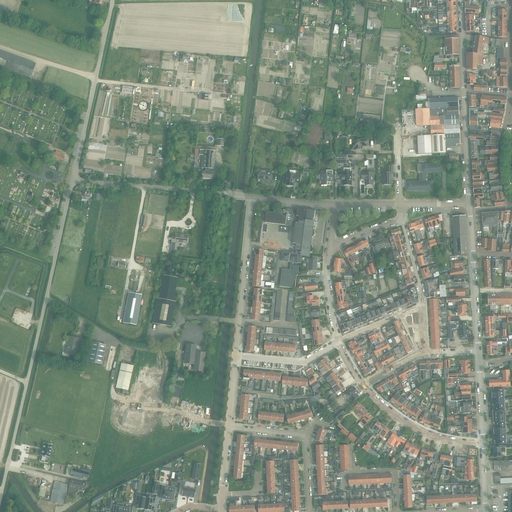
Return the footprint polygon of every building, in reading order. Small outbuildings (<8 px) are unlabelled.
[(469,2),(465,2),(465,13),(479,14),(479,7),(478,7),(478,6),(470,5),(469,2)] [(458,35),(444,35),(445,55),(459,55),(458,35)] [(475,35),(473,53),(483,54),(484,46),(484,43),(489,43),(490,41),(490,38),(475,35)] [(490,41),(492,42),(491,47),(496,48),(498,48),(504,49),(504,48),(503,48),(504,40),(493,38),(493,39),(490,38),(490,41)] [(0,66),(31,78),(35,64),(0,50),(0,66)] [(483,54),(473,53),(466,53),(467,70),(477,70),(477,65),(482,65),(483,54)] [(450,77),(460,78),(459,67),(450,67),(450,77)] [(460,78),(450,77),(450,88),(460,88),(460,78)] [(491,103),(491,96),(481,96),(481,101),(480,101),(480,102),(476,102),(476,105),(480,105),(488,106),(489,102),(491,103)] [(489,102),(488,106),(491,106),(491,103),(492,103),(496,104),(499,104),(506,104),(507,98),(491,96),(491,103),(489,102)] [(458,97),(429,99),(430,108),(459,107),(458,97)] [(459,115),(459,107),(430,108),(430,116),(459,115)] [(431,125),(430,116),(430,108),(416,109),(416,126),(431,125)] [(478,108),(469,108),(469,113),(469,116),(478,117),(478,114),(479,114),(479,113),(478,112),(478,108)] [(431,125),(431,135),(460,134),(459,115),(430,116),(431,125)] [(470,130),(478,131),(478,118),(470,117),(470,130)] [(460,144),(460,134),(431,135),(418,136),(419,154),(443,153),(446,153),(446,147),(456,146),(460,145),(460,144)] [(362,145),(368,145),(368,139),(353,139),(353,145),(352,145),(352,149),(356,149),(356,148),(362,148),(362,145)] [(477,145),(478,154),(486,154),(486,147),(480,147),(480,145),(479,145),(477,145)] [(215,151),(203,150),(202,168),(206,168),(205,172),(203,171),(202,178),(211,179),(212,172),(209,172),(209,169),(214,169),(215,151)] [(62,162),(64,157),(62,156),(63,154),(56,151),(55,153),(53,152),(51,157),(62,162)] [(383,185),(392,185),(392,172),(393,172),(393,166),(386,166),(386,172),(383,172),(383,176),(382,176),(382,180),(383,180),(383,185)] [(351,176),(352,176),(352,172),(351,171),(351,168),(344,168),(344,171),(343,171),(343,175),(342,175),(342,180),(343,180),(343,185),(352,185),(352,179),(351,179),(351,176)] [(270,182),(272,170),(261,169),(260,177),(258,177),(258,181),(263,182),(263,181),(265,181),(265,182),(270,182)] [(375,169),(367,169),(367,172),(365,172),(365,173),(362,173),(362,179),(365,179),(365,185),(373,185),(374,185),(374,181),(373,181),(373,174),(375,174),(375,169)] [(327,182),(334,182),(334,175),(333,175),(333,170),(326,170),(326,173),(320,173),(320,174),(319,174),(319,179),(321,179),(321,185),(327,185),(327,182)] [(477,173),(472,173),(473,181),(482,180),(485,180),(484,173),(481,173),(481,172),(477,173)] [(295,174),(287,173),(286,184),(288,185),(289,186),(290,186),(291,186),(292,185),(294,185),(294,181),(300,182),(301,175),(295,175),(295,174)] [(493,191),(503,189),(502,189),(501,182),(490,184),(491,189),(487,190),(487,191),(487,192),(487,193),(492,192),(492,191),(493,191)] [(494,201),(505,200),(503,193),(503,189),(493,191),(494,195),(491,195),(492,201),(494,201)] [(281,261),(290,262),(289,270),(282,269),(280,287),(295,288),(297,276),(298,276),(299,265),(293,265),(293,263),(297,263),(301,263),(302,256),(309,257),(314,221),(313,221),(313,218),(314,218),(315,211),(307,210),(307,211),(305,211),(305,209),(297,208),(296,216),(299,216),(299,224),(295,223),(293,243),(296,244),(295,252),(283,251),(282,253),(281,261)] [(286,210),(281,210),(274,209),(273,212),(266,211),(265,223),(286,225),(293,226),(294,219),(294,216),(295,210),(286,209),(286,210)] [(498,232),(497,232),(498,226),(498,223),(499,212),(482,214),(483,228),(494,227),(493,239),(497,240),(498,237),(498,232)] [(436,216),(429,218),(433,227),(433,228),(434,228),(434,227),(439,225),(436,216)] [(465,216),(452,216),(453,231),(453,238),(467,237),(466,216),(465,216)] [(430,228),(433,227),(429,218),(424,220),(429,232),(431,232),(430,228)] [(422,221),(415,223),(420,239),(423,238),(423,237),(421,232),(419,229),(424,227),(422,221)] [(418,239),(420,239),(415,223),(408,225),(411,232),(415,230),(417,236),(418,239)] [(392,236),(392,237),(401,234),(399,228),(391,231),(393,236),(392,236)] [(188,244),(188,235),(175,234),(175,237),(171,237),(170,251),(175,252),(175,244),(178,244),(178,243),(188,244)] [(390,242),(391,243),(402,240),(401,234),(392,237),(393,238),(394,238),(394,240),(390,242)] [(384,236),(378,237),(381,248),(387,246),(387,247),(390,246),(388,239),(385,239),(384,236)] [(376,250),(381,248),(378,237),(372,239),(373,243),(371,244),(373,252),(376,251),(376,250)] [(468,255),(467,237),(453,238),(454,256),(468,255)] [(502,238),(498,237),(497,240),(493,239),(488,239),(488,248),(487,251),(497,252),(497,248),(501,248),(502,238)] [(366,239),(361,242),(366,252),(368,251),(366,247),(369,246),(366,239)] [(414,245),(415,250),(430,246),(429,243),(429,241),(426,242),(425,243),(426,245),(422,246),(421,243),(414,245)] [(361,242),(355,245),(358,251),(359,253),(362,251),(364,255),(363,255),(364,257),(367,256),(366,252),(361,242)] [(355,253),(358,251),(355,245),(349,248),(354,259),(357,264),(359,263),(358,260),(356,255),(355,253)] [(405,251),(404,246),(396,248),(397,251),(396,251),(392,252),(393,255),(405,251)] [(430,246),(415,250),(417,254),(424,252),(423,249),(426,248),(427,250),(432,248),(431,247),(430,247),(430,246)] [(353,263),(355,262),(356,264),(357,264),(354,259),(349,248),(343,251),(347,259),(350,257),(353,263)] [(306,260),(306,262),(307,263),(307,270),(309,270),(316,271),(317,258),(313,258),(313,260),(312,260),(310,259),(309,260),(306,260)] [(435,262),(434,258),(419,262),(420,267),(427,265),(426,262),(431,261),(431,263),(435,262)] [(349,259),(346,261),(351,270),(354,268),(349,259)] [(493,273),(494,273),(495,273),(496,269),(498,269),(498,267),(502,267),(503,262),(499,262),(499,260),(493,260),(492,273),(493,273)] [(428,268),(421,270),(422,275),(438,270),(437,266),(432,268),(432,270),(429,271),(428,268)] [(411,273),(410,267),(402,269),(397,271),(398,273),(401,272),(402,275),(403,275),(411,273)] [(450,272),(450,276),(463,275),(463,267),(450,272)] [(142,268),(139,286),(148,288),(146,301),(151,302),(155,276),(150,275),(151,270),(142,268)] [(431,277),(430,274),(433,274),(434,277),(439,276),(440,275),(438,270),(422,275),(424,279),(431,277)] [(450,276),(450,272),(449,272),(449,275),(447,275),(447,273),(445,274),(445,275),(446,275),(446,277),(448,277),(448,280),(454,280),(454,284),(464,283),(464,276),(450,276)] [(157,299),(152,323),(171,326),(175,302),(173,302),(177,278),(163,276),(159,299),(157,299)] [(414,283),(413,278),(405,280),(406,282),(404,283),(405,286),(409,285),(414,283)] [(432,280),(424,282),(426,288),(426,292),(434,292),(434,287),(434,285),(432,280)] [(342,282),(335,283),(336,290),(345,289),(347,288),(346,281),(342,281),(342,282)] [(412,304),(415,303),(419,302),(418,296),(415,286),(410,288),(411,293),(412,293),(413,294),(411,295),(410,292),(408,293),(412,304)] [(128,292),(123,322),(136,325),(142,295),(128,292)] [(408,307),(412,304),(408,293),(407,293),(409,297),(407,297),(407,296),(404,297),(404,299),(408,307)] [(511,304),(511,294),(488,294),(488,305),(495,305),(495,309),(501,309),(501,305),(511,304)] [(400,298),(399,299),(403,309),(408,307),(404,299),(401,300),(400,298)] [(460,298),(455,298),(456,301),(457,301),(458,304),(458,310),(467,309),(466,302),(460,303),(460,298)] [(398,311),(403,309),(399,299),(398,299),(399,301),(395,303),(398,311)] [(348,308),(348,305),(351,304),(352,303),(352,300),(347,301),(338,302),(339,309),(348,308)] [(393,313),(398,311),(395,303),(391,305),(390,304),(389,304),(393,313)] [(388,315),(393,313),(389,304),(388,305),(389,305),(385,307),(388,315)] [(511,304),(501,305),(501,309),(501,314),(511,313),(511,304)] [(383,317),(388,315),(385,307),(381,309),(381,308),(380,308),(383,317)] [(375,310),(378,319),(383,317),(380,308),(379,309),(379,310),(375,311),(375,310)] [(372,309),(369,310),(373,321),(378,319),(375,310),(373,311),(372,309)] [(368,323),(373,321),(369,310),(367,311),(368,313),(365,314),(366,315),(365,315),(368,323)] [(342,313),(341,313),(349,331),(354,329),(351,321),(349,322),(348,319),(345,320),(343,315),(347,313),(346,311),(342,313)] [(344,333),(349,331),(341,313),(337,315),(338,317),(341,316),(343,322),(342,323),(343,325),(341,325),(344,333)] [(364,313),(360,315),(363,325),(368,323),(365,315),(365,314),(364,313)] [(357,316),(354,317),(355,318),(358,327),(363,325),(360,315),(357,316)] [(351,321),(354,329),(358,327),(355,318),(354,318),(352,319),(351,318),(350,318),(351,321)] [(394,326),(392,327),(391,325),(389,327),(387,328),(388,332),(389,331),(401,326),(399,320),(393,323),(394,326)] [(451,322),(448,322),(448,329),(449,338),(454,338),(453,329),(459,328),(460,338),(461,338),(461,341),(467,340),(467,337),(468,337),(468,333),(469,332),(469,327),(467,327),(467,323),(460,323),(459,321),(451,322)] [(396,331),(398,333),(403,330),(401,326),(389,331),(389,332),(386,333),(384,334),(387,339),(389,338),(386,334),(389,332),(390,334),(396,331)] [(379,330),(373,333),(378,343),(380,342),(379,339),(382,338),(379,330)] [(392,342),(406,335),(403,330),(398,333),(399,336),(394,338),(394,337),(390,339),(391,339),(388,340),(390,343),(392,342)] [(372,344),(374,343),(376,346),(374,347),(376,350),(380,348),(379,345),(378,343),(373,333),(368,335),(372,344)] [(367,340),(365,335),(361,337),(362,339),(359,341),(357,342),(356,340),(347,343),(351,349),(367,340)] [(408,340),(406,335),(392,342),(394,346),(398,344),(397,343),(401,341),(402,343),(408,340)] [(79,346),(80,339),(74,338),(73,339),(72,338),(72,337),(68,336),(67,343),(68,343),(67,347),(66,347),(65,352),(70,353),(70,354),(75,355),(78,346),(79,346)] [(360,348),(360,347),(358,345),(367,340),(351,349),(354,354),(367,347),(366,344),(360,348)] [(411,345),(408,340),(402,343),(404,346),(400,348),(399,347),(394,349),(396,352),(411,345)] [(102,365),(106,345),(92,342),(87,361),(102,365)] [(113,343),(108,366),(113,367),(118,344),(113,343)] [(194,365),(194,370),(199,371),(198,377),(202,377),(203,371),(205,353),(195,351),(196,345),(186,344),(184,364),(194,365)] [(413,350),(411,345),(396,352),(397,355),(406,351),(407,353),(413,350)] [(362,350),(368,347),(367,347),(354,354),(357,360),(364,356),(364,355),(365,355),(362,350)] [(382,350),(381,348),(373,352),(376,356),(379,355),(377,353),(382,350)] [(385,355),(389,362),(395,359),(392,354),(390,352),(385,355)] [(364,356),(357,360),(360,365),(365,362),(364,360),(369,357),(367,354),(364,356)] [(389,362),(385,355),(380,358),(381,359),(380,359),(383,366),(389,362)] [(317,363),(314,365),(318,371),(321,369),(328,364),(324,359),(317,364),(317,363)] [(365,362),(360,365),(363,370),(371,366),(368,361),(365,362)] [(121,363),(116,388),(128,391),(133,366),(121,363)] [(328,364),(321,369),(320,370),(321,372),(318,374),(320,377),(331,369),(328,364)] [(416,370),(418,369),(415,364),(409,367),(412,373),(411,373),(412,372),(414,375),(416,373),(415,370),(416,370)] [(371,366),(363,370),(366,376),(373,372),(372,369),(374,368),(372,365),(371,366)] [(409,367),(403,370),(406,376),(407,378),(408,380),(412,377),(412,376),(411,373),(412,373),(409,367)] [(406,376),(403,370),(398,374),(403,383),(408,380),(407,378),(406,376)] [(503,380),(489,380),(489,387),(511,386),(510,379),(510,370),(503,371),(503,380)] [(326,378),(329,382),(330,381),(331,382),(338,377),(334,372),(326,378)] [(312,375),(308,378),(309,381),(311,385),(313,391),(313,392),(314,393),(317,391),(316,390),(321,386),(317,381),(314,377),(312,375)] [(395,375),(390,378),(393,383),(392,383),(394,386),(399,383),(395,375)] [(329,382),(333,388),(341,383),(338,377),(331,382),(330,381),(329,382)] [(394,387),(394,386),(392,383),(393,383),(390,378),(385,381),(390,389),(394,387)] [(389,389),(390,389),(385,381),(380,384),(384,391),(388,388),(389,389)] [(333,388),(331,390),(335,395),(337,394),(345,388),(341,383),(333,388)] [(387,395),(384,391),(380,384),(376,386),(375,387),(381,393),(385,397),(387,396),(387,395)] [(356,394),(358,392),(354,387),(346,393),(353,401),(357,397),(356,394)] [(504,389),(493,390),(493,393),(492,393),(493,394),(491,394),(491,399),(504,398),(504,389)] [(395,404),(401,396),(397,393),(397,392),(390,401),(395,404)] [(401,396),(395,404),(399,407),(405,398),(406,397),(405,397),(404,398),(401,396)] [(403,410),(409,402),(410,401),(405,398),(399,407),(403,410)] [(505,407),(504,398),(491,399),(491,403),(493,403),(493,405),(494,405),(494,408),(505,407)] [(471,406),(472,406),(471,400),(470,400),(462,400),(458,400),(458,401),(448,401),(446,401),(446,407),(448,407),(448,408),(450,408),(450,407),(460,407),(461,413),(471,412),(471,406)] [(407,413),(413,405),(414,404),(413,404),(412,405),(409,402),(403,410),(407,413)] [(359,413),(363,408),(358,403),(351,410),(353,412),(355,409),(359,413)] [(412,416),(419,407),(416,405),(415,406),(413,405),(407,413),(412,416)] [(419,407),(412,416),(416,419),(423,410),(419,407)] [(505,416),(505,407),(494,408),(494,411),(493,411),(493,412),(492,412),(492,417),(505,416)] [(363,408),(359,413),(357,414),(361,418),(363,416),(364,417),(368,413),(363,408)] [(345,413),(341,409),(333,416),(337,420),(345,413)] [(305,412),(307,419),(313,417),(311,410),(305,412)] [(424,423),(429,412),(424,410),(423,410),(419,421),(424,423)] [(429,425),(434,414),(429,412),(424,423),(429,425)] [(362,419),(363,419),(360,422),(364,426),(373,418),(368,413),(364,417),(362,419)] [(434,427),(438,416),(436,415),(434,414),(429,425),(434,427)] [(289,424),(295,422),(293,415),(287,417),(289,424)] [(438,416),(434,427),(439,429),(443,419),(438,416)] [(495,423),(495,426),(505,425),(505,416),(492,417),(492,421),(494,421),(494,423),(495,423)] [(464,426),(472,426),(472,419),(468,419),(468,417),(461,417),(462,420),(462,422),(464,422),(464,426)] [(376,430),(381,424),(376,420),(369,428),(372,431),(374,429),(376,430)] [(381,435),(386,428),(381,424),(376,430),(377,431),(376,432),(378,434),(376,437),(378,438),(380,436),(381,435)] [(505,425),(495,426),(495,429),(494,429),(494,430),(493,430),(493,435),(506,434),(505,425)] [(318,434),(325,436),(327,430),(319,428),(318,434)] [(346,437),(349,433),(343,428),(340,432),(346,437)] [(381,435),(380,436),(385,441),(386,439),(392,432),(386,428),(381,435)] [(389,440),(384,447),(390,451),(394,446),(399,437),(393,433),(389,440)] [(325,436),(318,434),(316,440),(323,442),(324,439),(327,440),(327,441),(329,441),(331,438),(328,437),(325,436)] [(353,443),(357,439),(350,434),(347,438),(349,440),(353,443)] [(496,441),(496,444),(506,443),(506,434),(493,435),(493,439),(495,439),(495,441),(496,441)] [(399,437),(394,446),(390,451),(388,454),(391,455),(397,446),(401,448),(405,441),(399,437)] [(409,455),(414,445),(407,442),(404,450),(403,452),(409,455)] [(49,457),(52,445),(44,443),(41,456),(49,457)] [(414,445),(409,455),(409,456),(412,457),(413,457),(416,458),(420,448),(414,445)] [(501,452),(505,452),(505,448),(501,448),(501,447),(493,448),(494,457),(502,457),(501,452)] [(420,457),(420,459),(424,460),(424,459),(425,456),(428,457),(429,451),(423,449),(420,457)] [(429,451),(428,457),(430,458),(429,461),(433,462),(436,454),(429,451)] [(444,465),(446,456),(439,454),(437,463),(444,465)] [(446,456),(444,465),(443,466),(451,467),(453,457),(446,456)] [(467,467),(474,466),(474,460),(467,460),(467,458),(464,458),(464,464),(460,464),(461,458),(455,457),(454,465),(460,466),(465,466),(467,466),(467,467)] [(511,460),(494,461),(495,471),(511,470),(511,460)] [(172,461),(161,466),(168,467),(168,471),(170,471),(171,468),(172,461)] [(72,468),(70,476),(82,479),(83,477),(87,478),(90,470),(82,468),(81,470),(72,468)] [(85,491),(86,484),(71,480),(68,493),(76,494),(77,490),(85,491)] [(180,480),(179,487),(183,488),(181,496),(193,498),(195,489),(184,488),(185,481),(180,480)] [(67,484),(55,481),(50,501),(63,504),(67,484)] [(167,500),(169,487),(162,486),(162,485),(159,485),(158,491),(161,491),(160,499),(167,500)] [(169,487),(167,500),(169,500),(169,501),(172,502),(172,500),(173,501),(175,492),(176,492),(177,488),(169,487)] [(144,510),(146,497),(139,496),(140,495),(137,495),(136,501),(139,501),(137,509),(144,510)] [(155,498),(152,497),(152,498),(146,497),(144,510),(150,511),(151,503),(154,504),(155,498)]
